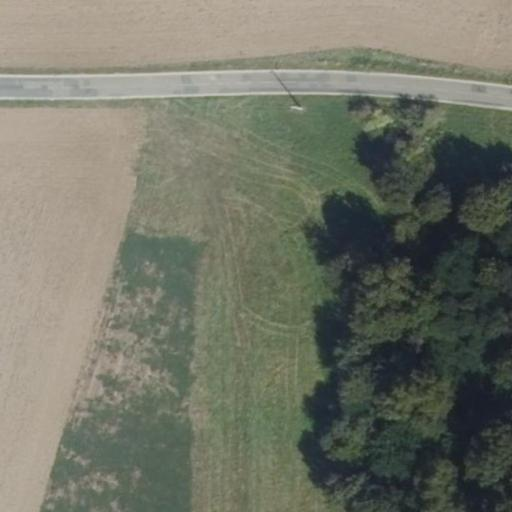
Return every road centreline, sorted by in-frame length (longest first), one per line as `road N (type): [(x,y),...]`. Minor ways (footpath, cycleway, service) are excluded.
road 1 (tertiary): [(511,102),(0,90)]
road 2 (track): [(511,204),(472,313),(455,442),(469,511)]
